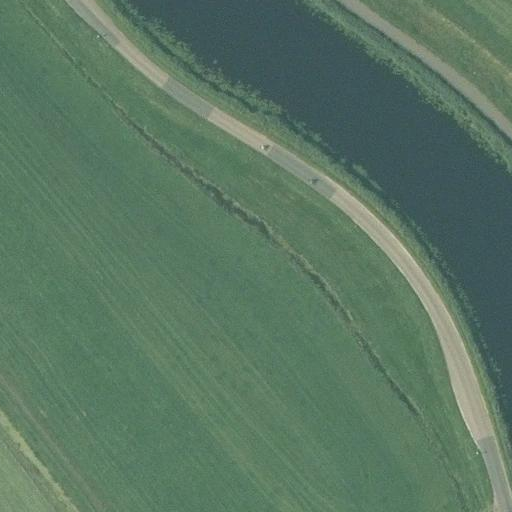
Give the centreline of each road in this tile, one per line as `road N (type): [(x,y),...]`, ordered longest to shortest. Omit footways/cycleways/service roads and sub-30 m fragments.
road 1 (tertiary): [(505,511),(437,313),(383,237),(285,158),(192,103),(79,0)]
road 2 (unclassified): [(511,136),(461,87),(342,0)]
